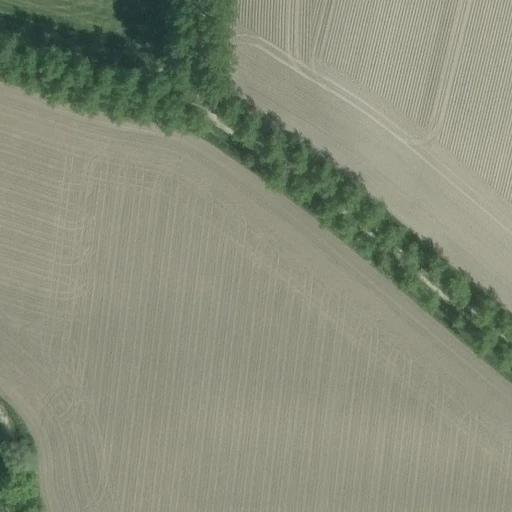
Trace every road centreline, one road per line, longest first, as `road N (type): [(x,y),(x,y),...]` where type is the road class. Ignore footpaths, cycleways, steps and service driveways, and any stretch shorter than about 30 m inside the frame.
road 1 (track): [(511,350),(194,98)]
road 2 (track): [(194,98),(117,89),(0,59)]
